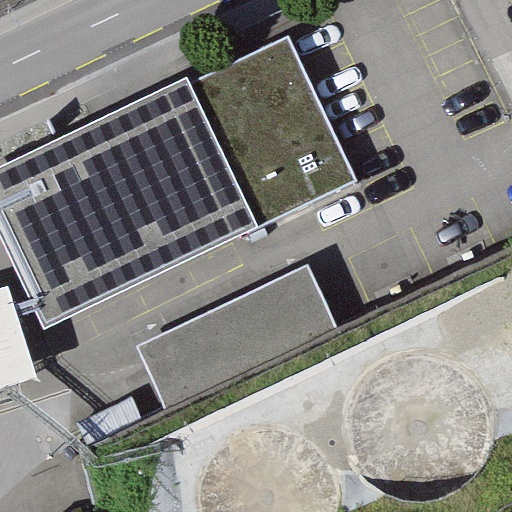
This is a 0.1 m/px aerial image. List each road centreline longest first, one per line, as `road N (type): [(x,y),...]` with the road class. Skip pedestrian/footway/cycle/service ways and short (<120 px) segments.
road 1 (unknown): [(0,256),(36,341),(51,352),(511,163)]
road 2 (tertiary): [(168,0),(0,79)]
